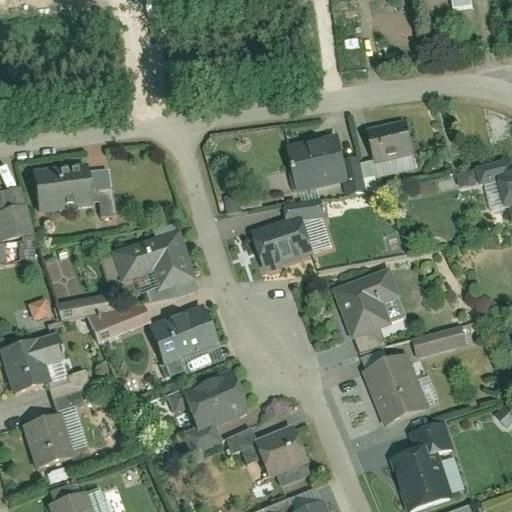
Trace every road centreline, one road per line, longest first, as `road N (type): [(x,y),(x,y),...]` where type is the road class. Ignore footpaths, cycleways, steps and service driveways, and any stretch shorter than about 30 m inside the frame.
road 1 (residential): [(174,124),(227,293),(314,397),(358,511)]
road 2 (residential): [(465,85),(174,124)]
road 3 (residential): [(174,124),(0,148)]
